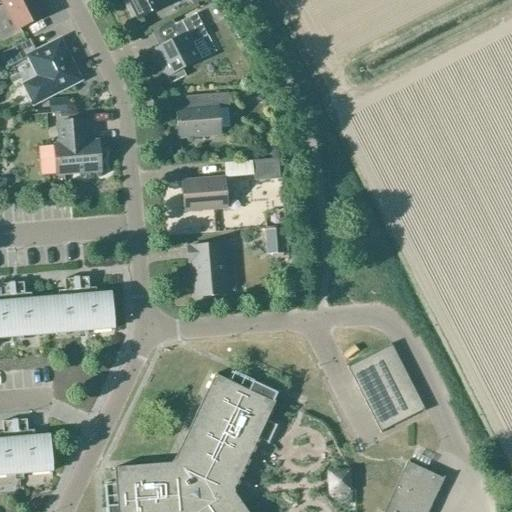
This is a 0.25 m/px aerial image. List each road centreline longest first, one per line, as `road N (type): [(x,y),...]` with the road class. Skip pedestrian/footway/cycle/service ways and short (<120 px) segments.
road 1 (residential): [(133,227),(124,113),(69,0)]
road 2 (residential): [(145,332),(312,320)]
road 3 (residential): [(133,227),(0,238)]
road 4 (residential): [(363,433),(312,320)]
